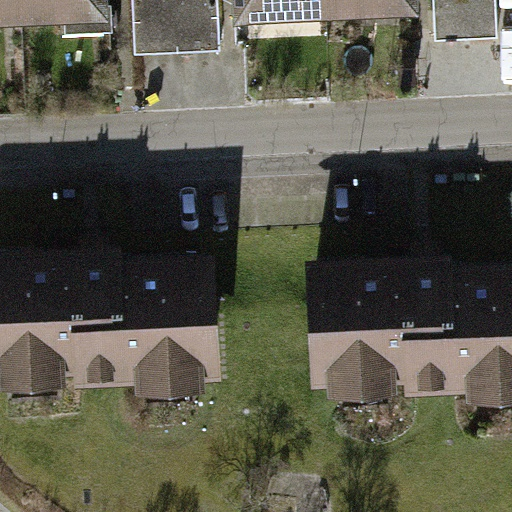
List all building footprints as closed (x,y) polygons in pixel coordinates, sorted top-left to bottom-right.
[(115,0),(2,0),(3,17),(64,13),(65,30),(117,27),(115,0)] [(214,0),(134,0),(136,47),(216,44),(214,0)] [(244,0),(246,10),(334,4),(333,0),(244,0)] [(431,0),(333,0),(334,4),(336,27),(433,20),(431,0)] [(502,0),(444,0),(447,33),(505,28),(502,0)] [(139,236),(0,243),(0,374),(5,375),(6,388),(76,384),(75,370),(85,370),(86,383),(149,380),(150,392),(218,389),(217,377),(237,376),(230,245),(140,250),(139,236)] [(471,241),(315,249),(322,381),(337,380),(338,393),(407,389),(407,376),(417,375),(418,389),(481,385),(482,397),(511,395),(511,252),(471,255),(471,241)]
